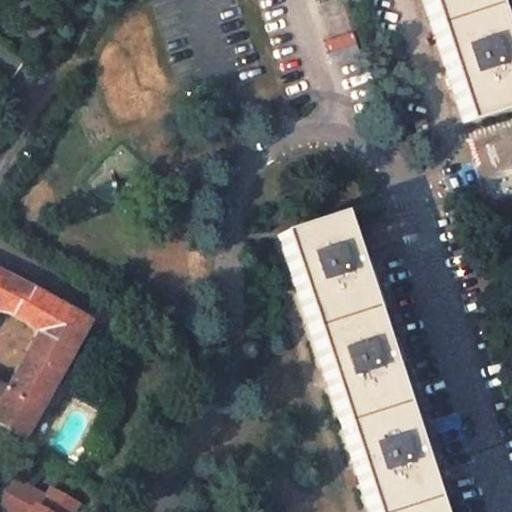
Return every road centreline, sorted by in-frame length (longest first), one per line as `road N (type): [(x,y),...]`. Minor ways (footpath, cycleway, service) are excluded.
road 1 (residential): [(503,511),(400,185),(371,148),(321,131),(273,143),(234,193),(227,349),(148,511)]
road 2 (residential): [(0,63),(36,91),(0,159)]
